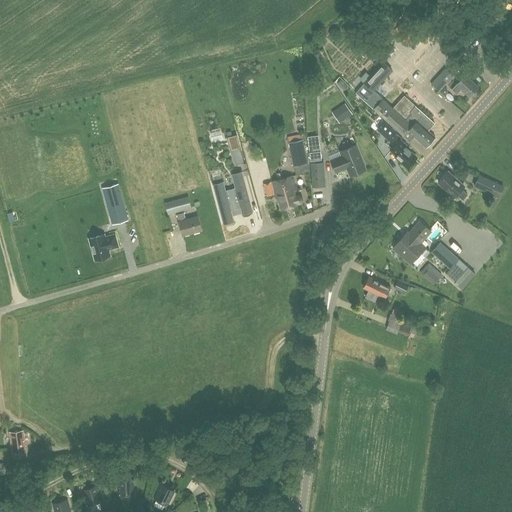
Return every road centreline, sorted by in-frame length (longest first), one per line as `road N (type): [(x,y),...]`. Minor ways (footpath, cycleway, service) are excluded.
road 1 (unclassified): [(0,311),(335,205),(390,207)]
road 2 (tertiary): [(303,511),(332,282),(390,207)]
road 3 (tertiary): [(390,207),(511,72)]
